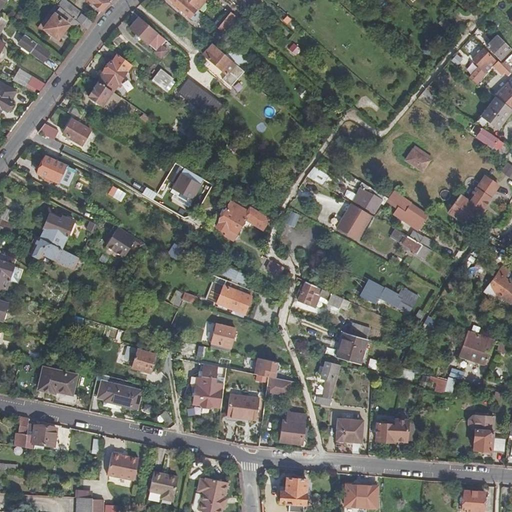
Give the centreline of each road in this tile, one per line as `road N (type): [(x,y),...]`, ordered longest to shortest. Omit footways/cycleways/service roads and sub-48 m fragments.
road 1 (residential): [(249,456),(511,476)]
road 2 (residential): [(0,403),(249,456)]
road 3 (residential): [(0,161),(129,0)]
